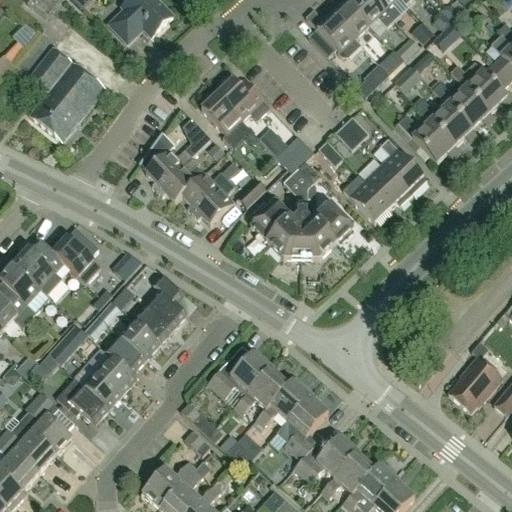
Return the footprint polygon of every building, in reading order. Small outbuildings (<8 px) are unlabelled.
[(44,29),(60,5),(53,0),(33,0),(23,16),(44,29)] [(66,0),(80,13),(93,0),(66,0)] [(134,0),(122,12),(125,15),(109,29),(127,48),(137,39),(134,37),(140,31),(151,42),(173,22),(151,0),(134,0)] [(369,30),(340,0),(331,0),(328,3),(339,14),(332,20),(355,44),(369,30)] [(393,26),(369,0),(354,0),(353,1),(352,0),(340,0),(369,30),(376,24),(386,33),(393,26)] [(399,2),(396,0),(369,0),(393,26),(401,19),(391,9),(399,2)] [(396,0),(399,2),(405,8),(413,0),(396,0)] [(453,0),(462,10),(472,0),(453,0)] [(443,10),(438,15),(451,28),(460,19),(452,11),(443,10)] [(433,20),(433,29),(441,37),(451,28),(438,15),(433,20)] [(355,44),(332,20),(324,28),(313,16),(305,24),(317,36),(308,44),(327,64),(336,55),(338,58),(338,60),(341,63),(348,63),(360,51),(354,44),(355,44)] [(422,27),(410,38),(420,48),(431,38),(422,27)] [(455,42),(460,36),(452,28),(446,33),(455,42)] [(501,41),(491,51),(501,62),(493,70),(510,88),(511,86),(511,36),(505,30),(498,37),(501,41)] [(410,43),(395,58),(404,67),(419,53),(410,43)] [(33,44),(12,72),(23,80),(44,52),(33,44)] [(29,82),(48,97),(30,121),(62,146),(104,92),(52,52),(29,82)] [(0,62),(0,83),(12,69),(3,60),(0,62)] [(426,70),(420,64),(411,72),(411,73),(417,79),(426,70)] [(458,73),(451,80),(464,94),(489,120),(490,119),(499,110),(503,114),(507,110),(508,112),(511,108),(511,107),(501,97),(510,88),(493,70),(484,78),(475,70),(465,80),(458,73)] [(417,79),(411,73),(399,84),(407,93),(420,81),(417,79)] [(365,85),(357,94),(365,102),(374,94),(365,85)] [(216,101),(242,127),(250,119),(258,127),(269,116),(262,108),(263,108),(246,91),(240,97),(231,87),(216,101)] [(440,89),(433,96),(447,111),(472,137),(472,136),(482,127),(486,131),(490,127),(491,128),(495,124),(490,119),(489,120),(464,94),(454,104),(440,89)] [(242,127),(216,101),(200,116),(224,141),(222,143),(231,153),(242,143),(234,135),(242,127)] [(423,106),(416,113),(430,127),(455,153),(465,144),(468,147),(472,144),(474,145),(477,142),(472,136),(472,137),(447,111),(437,120),(423,106)] [(343,131),(359,148),(368,139),(351,122),(343,131)] [(406,122),(399,129),(413,144),(412,145),(436,170),(447,160),(451,164),(455,160),(456,161),(460,157),(455,153),(430,127),(420,137),(406,122)] [(359,148),(343,131),(335,139),(352,156),(359,148)] [(161,139),(160,139),(136,171),(138,172),(138,171),(139,172),(140,171),(147,177),(145,179),(155,190),(151,192),(156,197),(191,164),(190,163),(211,144),(204,137),(177,162),(170,155),(173,152),(161,140),(161,139)] [(285,172),(306,151),(297,142),(287,151),(279,142),(267,154),(285,172)] [(387,146),(380,152),(390,162),(381,170),(411,201),(426,187),(387,146)] [(318,155),(334,171),(342,163),(326,147),(318,155)] [(215,149),(209,154),(218,163),(224,158),(215,149)] [(313,158),(306,151),(285,172),(292,179),(293,180),(305,168),(304,167),(313,158)] [(198,171),(191,164),(156,197),(161,203),(165,200),(174,210),(182,203),(182,202),(198,186),(198,185),(204,180),(197,172),(198,171)] [(233,167),(220,179),(227,186),(240,174),(233,167)] [(290,226),(266,249),(284,267),(319,267),(337,250),(314,226),(317,223),(316,222),(316,219),(307,218),(307,206),(306,195),(311,190),(312,191),(321,183),(305,168),(293,180),(292,179),(287,184),(299,196),(299,206),(297,206),(296,218),(289,218),(289,222),(287,223),(290,226)] [(381,170),(365,186),(391,213),(396,209),(400,213),(411,201),(381,170)] [(182,203),(174,210),(175,210),(181,204),(189,212),(186,215),(191,220),(227,186),(220,179),(211,188),(204,180),(198,185),(198,186),(182,202),(182,203)] [(359,179),(342,195),(349,202),(375,229),(391,213),(365,186),(359,179)] [(266,192),(257,182),(237,202),(247,211),(266,192)] [(234,193),(227,186),(191,220),(197,226),(200,223),(209,233),(233,210),(225,202),(234,193)] [(307,218),(316,219),(316,206),(307,206),(307,218)] [(290,226),(287,223),(274,209),(250,232),(266,249),(290,226)] [(330,210),(317,223),(314,226),(337,250),(344,243),(347,247),(355,240),(351,236),(353,234),(330,210)] [(76,234),(53,259),(64,269),(63,270),(69,275),(78,283),(85,288),(94,277),(88,272),(93,267),(89,263),(98,254),(76,234)] [(64,269),(53,259),(42,249),(33,259),(29,255),(15,271),(41,294),(46,299),(69,275),(63,270),(64,269)] [(127,258),(112,274),(125,285),(142,267),(127,258)] [(41,294),(15,271),(0,287),(0,288),(3,291),(0,293),(0,305),(17,321),(26,311),(41,294)] [(147,311),(173,335),(186,320),(174,309),(182,300),(162,282),(154,292),(159,297),(147,311)] [(125,292),(111,308),(120,316),(134,300),(125,292)] [(105,307),(112,300),(106,295),(99,302),(105,307)] [(99,314),(105,307),(99,302),(93,309),(99,314)] [(17,321),(0,305),(0,333),(3,337),(13,326),(23,334),(36,320),(26,311),(17,321)] [(120,316),(111,308),(98,323),(107,331),(120,316)] [(147,311),(133,327),(159,350),(173,335),(147,311)] [(107,331),(98,323),(84,337),(94,345),(107,331)] [(159,350),(133,327),(119,342),(145,365),(159,350)] [(75,331),(63,344),(71,352),(83,339),(75,331)] [(119,342),(105,357),(136,385),(136,384),(131,380),(145,365),(119,342)] [(71,352),(63,344),(48,360),(57,367),(71,352)] [(248,399),(274,371),(255,354),(233,379),(225,371),(208,389),(225,405),(238,391),(248,399)] [(136,385),(105,357),(104,359),(108,363),(97,375),(123,399),(136,385)] [(29,360),(16,375),(20,379),(25,383),(38,368),(29,360)] [(48,360),(41,367),(51,376),(58,369),(48,360)] [(477,411),(479,412),(503,384),(477,362),(460,382),(462,384),(448,400),(470,419),(477,411)] [(274,371),(248,399),(235,414),(243,421),(256,407),(265,415),(288,390),(272,376),(275,372),(274,371)] [(11,372),(4,380),(10,385),(15,385),(20,379),(16,375),(11,372)] [(82,391),(108,415),(123,399),(97,375),(82,391)] [(295,383),(288,390),(265,415),(265,416),(256,426),(264,432),(277,417),(287,427),(312,399),(295,383)] [(82,391),(74,384),(56,404),(76,422),(80,417),(94,430),(108,415),(82,391)] [(511,386),(493,409),(507,420),(511,414),(511,386)] [(20,426),(57,459),(71,443),(49,423),(58,414),(41,398),(26,415),(29,417),(20,426)] [(298,437),(285,451),(301,466),(310,457),(317,448),(308,440),(328,418),(310,402),(287,427),(298,437)] [(187,407),(179,416),(197,432),(205,423),(187,407)] [(222,439),(205,423),(197,432),(214,448),(222,439)] [(7,434),(0,442),(39,478),(57,459),(20,426),(10,437),(7,434)] [(498,433),(486,448),(496,457),(508,441),(498,433)] [(202,459),(209,451),(192,436),(185,444),(202,459)] [(325,474),(334,482),(356,458),(357,459),(359,456),(341,440),(318,464),(310,457),(301,466),(295,473),(312,489),(325,474)] [(0,471),(0,472),(24,495),(39,478),(0,442),(0,458),(7,464),(0,471)] [(226,458),(243,474),(254,463),(236,447),(226,458)] [(334,482),(321,497),(329,504),(342,490),(351,498),(373,474),(357,459),(356,458),(334,482)] [(204,466),(196,475),(202,481),(211,472),(204,466)] [(399,484),(381,467),(340,511),(354,511),(357,509),(359,511),(372,511),(374,510),(399,484)] [(157,511),(162,511),(196,475),(188,468),(175,483),(165,474),(142,498),(157,511)] [(0,506),(6,511),(14,511),(28,498),(24,495),(0,472),(0,506)] [(196,475),(162,511),(192,511),(199,505),(192,498),(205,483),(202,481),(196,475)] [(192,511),(210,511),(222,499),(221,498),(225,494),(225,490),(218,484),(199,505),(192,511)] [(374,510),(372,511),(373,511),(374,511),(406,511),(414,503),(396,487),(399,484),(374,510)]
